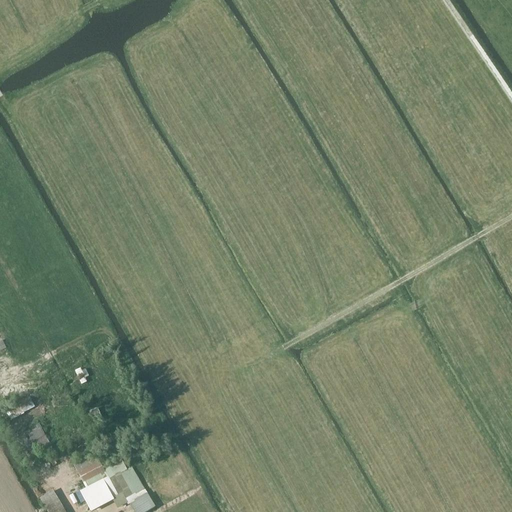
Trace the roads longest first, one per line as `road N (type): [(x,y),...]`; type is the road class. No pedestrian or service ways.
road 1 (track): [(370,253),(511,497)]
road 2 (track): [(282,347),(511,217)]
road 3 (track): [(108,0),(0,69)]
